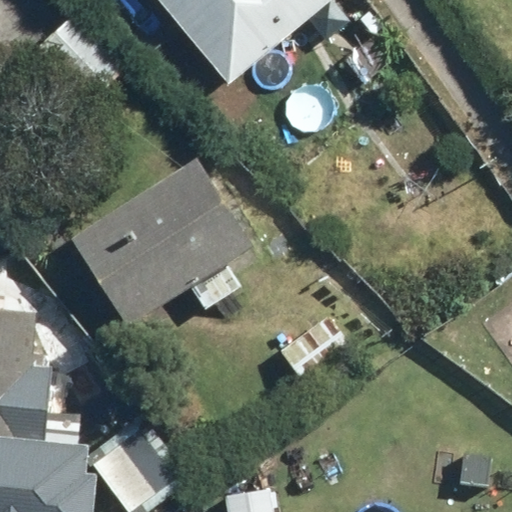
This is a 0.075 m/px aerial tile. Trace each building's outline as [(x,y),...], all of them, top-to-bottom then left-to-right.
[(328,0),(138,0),(218,95),(330,2),(328,0)] [(62,32),(31,62),(82,116),(113,86),(62,32)] [(181,171),(58,249),(79,299),(114,337),(237,260),(181,171)] [(36,313),(0,309),(0,511),(90,511),(93,473),(84,472),(86,442),(44,438),(50,369),(31,367),(36,313)] [(352,353),(327,318),(273,357),(298,392),(352,353)] [(142,433),(95,465),(127,511),(131,511),(176,481),(142,433)] [(274,511),(270,487),(225,494),(227,511),(274,511)]
